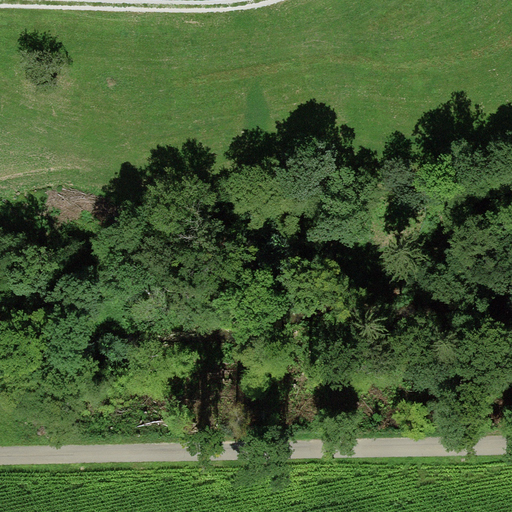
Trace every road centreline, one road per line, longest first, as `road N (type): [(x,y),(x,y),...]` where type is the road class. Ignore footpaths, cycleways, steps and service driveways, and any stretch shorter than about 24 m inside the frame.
road 1 (unclassified): [(0,453),(511,448)]
road 2 (track): [(261,0),(203,10),(0,1)]
